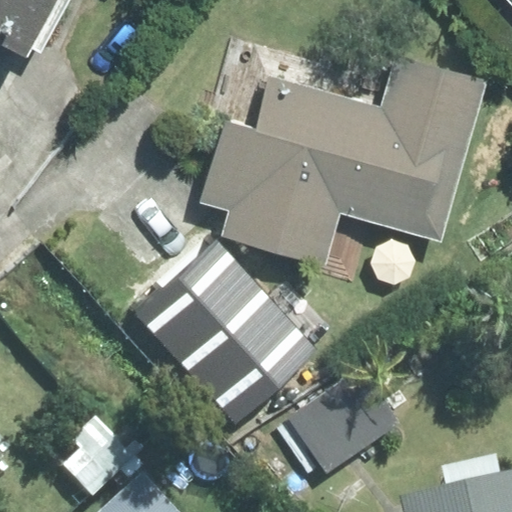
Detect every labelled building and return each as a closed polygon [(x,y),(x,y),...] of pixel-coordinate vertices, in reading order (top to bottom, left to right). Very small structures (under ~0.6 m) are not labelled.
[(0,0),(0,48),(17,58),(50,0),(0,0)] [(511,0),(500,0),(511,13),(511,0)] [(223,213),(217,237),(324,262),(335,215),(442,241),(482,79),(390,56),(378,105),(263,76),(250,131),(215,121),(195,205),(223,213)] [(167,302),(222,361),(286,300),(231,243),(167,302)] [(232,382),(187,324),(146,356),(191,414),(232,382)] [(291,374),(267,390),(281,409),(303,393),(291,374)] [(318,398),(353,451),(391,425),(356,374),(318,398)] [(295,421),(279,434),(316,479),(345,455),(318,423),(305,434),(295,421)] [(55,467),(88,502),(129,461),(97,428),(55,467)] [(180,511),(148,475),(106,511),(180,511)] [(511,511),(511,488),(401,511),(511,511)]
